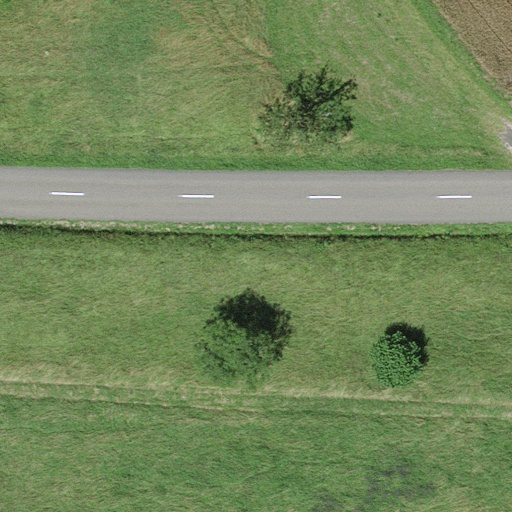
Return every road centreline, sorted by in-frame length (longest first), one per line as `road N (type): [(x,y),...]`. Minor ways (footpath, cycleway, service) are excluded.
road 1 (tertiary): [(0,189),(511,192)]
road 2 (track): [(391,0),(511,138)]
